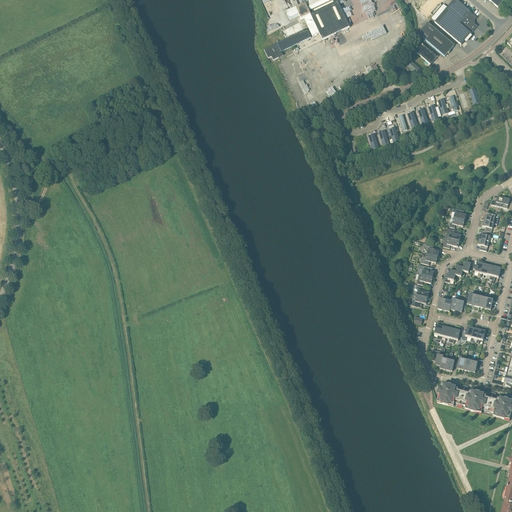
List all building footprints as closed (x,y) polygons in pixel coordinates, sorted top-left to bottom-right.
[(350,28),(336,0),(320,0),(319,1),(318,0),(313,0),(305,4),(305,5),(296,9),(296,8),(288,12),(291,19),(299,16),(301,20),(304,19),(313,37),(319,34),(322,40),(350,28)] [(429,18),(442,0),(420,0),(415,6),(420,10),(418,13),(421,15),(423,13),(429,18)] [(454,0),(448,8),(444,5),(432,19),(435,23),(461,45),(478,27),(475,24),(474,24),(474,21),(475,21),(477,18),(470,13),(455,0),(454,0)] [(401,7),(388,12),(395,31),(408,26),(401,7)] [(354,10),(346,14),(350,23),(358,18),(354,10)] [(418,34),(426,41),(445,58),(455,46),(436,30),(428,23),(418,34)] [(264,50),(268,59),(272,57),(273,61),(283,56),(282,52),(311,38),(307,29),(264,50)] [(422,45),(416,52),(431,65),(437,58),(422,45)] [(403,67),(409,72),(411,69),(418,76),(422,71),(409,60),(403,67)] [(469,92),(474,106),(480,104),(475,90),(469,92)] [(460,95),(464,108),(468,107),(464,93),(460,95)] [(453,96),(449,98),(454,112),(458,111),(453,96)] [(443,116),(448,114),(444,100),(438,102),(443,116)] [(428,108),(433,122),(439,120),(438,117),(435,108),(434,106),(428,108)] [(423,126),(428,124),(424,109),(418,111),(423,126)] [(407,115),(412,129),(418,127),(413,113),(407,115)] [(404,116),(398,118),(403,132),(408,130),(404,116)] [(400,143),(395,128),(389,130),(394,144),(400,143)] [(389,146),(385,132),(379,133),(383,148),(389,146)] [(379,149),(374,135),(368,137),(373,151),(379,149)] [(365,138),(359,140),(363,154),(369,152),(365,138)] [(495,204),(492,203),(491,206),(495,207),(501,209),(504,199),(498,197),(497,202),(496,201),(495,204)] [(511,202),(509,202),(510,200),(504,199),(501,209),(511,211),(511,210),(511,202)] [(465,222),(466,216),(463,215),(464,212),(454,209),(453,213),(455,213),(454,219),(465,222)] [(485,217),(483,222),(494,225),(497,226),(499,216),(489,213),(488,218),(485,217)] [(450,224),(449,228),(455,229),(456,226),(463,228),(465,222),(454,219),(453,222),(450,224)] [(485,228),(484,232),(491,234),(492,230),(494,225),(483,222),(482,227),(485,228)] [(459,232),(448,229),(447,233),(445,239),(460,242),(461,236),(458,236),(459,232)] [(490,238),(491,234),(484,232),(483,237),(480,236),(479,241),(489,243),(490,238)] [(459,244),(460,242),(445,239),(444,244),(443,248),(450,249),(451,246),(458,248),(459,244)] [(488,249),(489,243),(479,241),(477,246),(481,247),(480,251),(487,253),(488,249)] [(428,253),(427,256),(438,258),(439,252),(433,251),(433,247),(425,245),(424,249),(426,252),(428,253)] [(422,260),(421,264),(429,266),(430,263),(436,264),(438,258),(427,256),(426,259),(425,258),(422,260)] [(468,275),(471,276),(472,273),(473,269),(470,268),(471,264),(466,263),(466,264),(465,264),(463,268),(464,268),(463,272),(462,276),(464,277),(465,273),(469,274),(468,275)] [(474,266),(473,269),(472,273),(475,274),(475,273),(479,274),(478,277),(480,278),(483,266),(482,265),(482,264),(477,263),(476,267),(474,266)] [(423,270),(422,276),(433,279),(434,273),(427,271),(427,268),(419,265),(418,269),(423,270)] [(489,266),(485,265),(485,266),(483,266),(480,278),(483,279),(483,275),(487,276),(489,266)] [(458,277),(461,278),(462,276),(463,272),(464,268),(463,268),(459,267),(459,268),(457,268),(456,272),(455,277),(455,280),(457,281),(458,277)] [(499,279),(501,269),(496,268),(496,269),(495,269),(492,281),(494,282),(495,278),(499,279)] [(452,272),(450,272),(449,276),(446,276),(444,282),(450,284),(451,281),(454,282),(455,280),(455,277),(456,272),(452,271),(452,272)] [(433,279),(422,276),(419,275),(418,281),(417,285),(423,286),(424,283),(431,285),(432,281),(433,279)] [(417,296),(428,299),(429,293),(424,292),(425,289),(416,286),(415,290),(416,292),(418,293),(417,296)] [(465,300),(464,304),(467,305),(472,306),(472,305),(473,305),(476,297),(477,292),(474,291),(473,296),(470,295),(469,298),(466,298),(465,300)] [(477,292),(476,297),(473,305),(475,306),(474,307),(479,308),(481,298),(478,297),(479,292),(477,292)] [(426,305),(428,299),(417,296),(413,295),(411,302),(413,302),(412,306),(421,309),(422,304),(426,305)] [(484,308),(485,308),(487,300),(488,296),(486,295),(485,299),(481,298),(479,308),(483,309),(484,308)] [(488,296),(487,300),(485,308),(486,309),(486,310),(491,311),(493,301),(490,300),(491,297),(488,296)] [(443,301),(440,300),(438,310),(442,311),(443,310),(444,310),(447,298),(444,298),(443,301)] [(452,303),(450,310),(455,311),(455,310),(456,311),(459,299),(457,298),(456,301),(452,301),(452,303)] [(459,299),(456,311),(457,311),(457,312),(462,313),(464,304),(465,300),(459,299)] [(440,337),(442,328),(441,328),(441,327),(437,326),(434,335),(438,336),(437,340),(439,341),(440,337)] [(440,337),(439,341),(442,341),(443,338),(446,338),(449,329),(444,328),(444,329),(442,328),(440,337)] [(468,338),(471,339),(473,330),(474,330),(474,329),(469,328),(468,328),(467,332),(464,331),(463,332),(462,339),(461,340),(467,342),(468,338)] [(471,339),(470,343),(473,343),(474,340),(477,340),(479,332),(480,331),(475,329),(475,330),(474,330),(473,330),(471,339)] [(455,332),(454,331),(452,340),(451,344),(454,344),(454,340),(458,341),(459,338),(462,339),(463,332),(460,332),(456,330),(455,332)] [(481,332),(479,332),(477,340),(476,344),(479,345),(480,341),(483,342),(486,332),(481,331),(481,332)] [(444,354),(445,350),(442,349),(441,353),(434,351),(432,361),(436,362),(435,366),(440,367),(440,366),(441,366),(443,360),(444,354)] [(451,353),(450,357),(447,370),(448,370),(448,371),(452,372),(455,363),(451,362),(453,354),(451,353)] [(462,356),(458,355),(455,367),(458,368),(459,369),(459,370),(463,371),(464,370),(466,361),(462,360),(463,358),(462,356)] [(443,360),(441,366),(440,369),(445,370),(445,369),(447,370),(450,357),(447,357),(446,360),(443,360)] [(478,364),(474,363),(475,358),(473,357),(472,362),(469,371),(470,371),(471,371),(471,373),(475,374),(478,364)] [(438,398),(437,403),(445,405),(454,407),(454,405),(454,404),(458,391),(469,394),(470,392),(476,394),(476,392),(480,393),(479,395),(486,396),(486,398),(497,401),(498,399),(504,401),(504,399),(508,400),(507,402),(511,403),(511,400),(442,383),(441,385),(438,398)] [(466,407),(466,405),(469,394),(458,391),(454,404),(460,405),(466,407)] [(470,392),(469,394),(466,405),(466,407),(465,410),(482,414),(482,411),(486,398),(486,396),(479,395),(480,393),(476,392),(476,394),(470,392)] [(486,398),(482,411),(494,414),(497,401),(486,398)] [(494,415),(493,417),(509,421),(510,421),(510,418),(511,413),(511,403),(507,402),(508,400),(506,400),(504,399),(504,401),(498,399),(497,401),(494,414),(494,415)] [(503,493),(511,494),(511,471),(510,471),(507,471),(506,477),(509,478),(506,488),(505,487),(504,487),(503,493)] [(511,511),(511,494),(507,494),(503,493),(501,499),(505,500),(502,511),(501,511),(511,511)]
